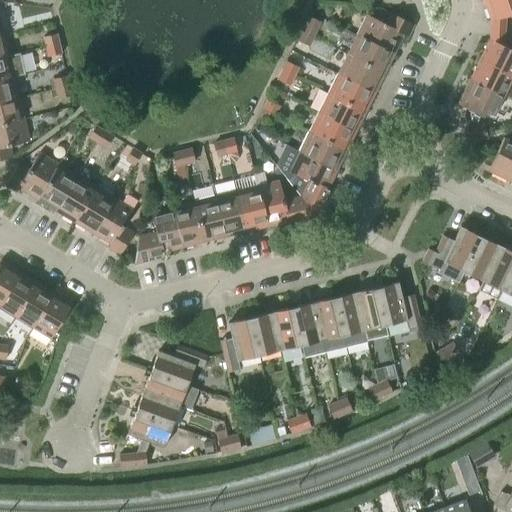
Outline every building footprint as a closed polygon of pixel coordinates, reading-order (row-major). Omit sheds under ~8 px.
[(511,13),(511,0),(484,0),(491,21),(511,13)] [(367,14),(356,36),(393,55),(402,34),(407,37),(413,24),(389,13),(384,23),(367,14)] [(307,17),(303,26),(314,32),(319,22),(307,17)] [(311,38),(314,32),(303,26),(300,32),(311,38)] [(311,38),(300,32),(296,41),(307,47),(311,38)] [(43,37),(45,46),(58,43),(56,34),(43,37)] [(393,55),(356,36),(347,55),(383,73),(393,55)] [(511,49),(490,39),(479,61),(511,76),(511,49)] [(61,53),(58,43),(45,46),(48,56),(61,53)] [(19,52),(7,55),(0,56),(0,80),(13,77),(24,74),(19,52)] [(383,73),(347,55),(337,74),(374,93),(383,73)] [(511,76),(479,61),(470,80),(503,97),(511,101),(511,98),(511,76)] [(286,62),(282,70),(292,76),(297,67),(286,62)] [(288,85),(292,76),(282,70),(277,80),(288,85)] [(374,93),(337,74),(328,94),(365,112),(374,93)] [(53,79),(55,88),(68,85),(66,75),(53,79)] [(0,101),(18,97),(13,77),(0,80),(0,101)] [(493,115),(503,97),(470,80),(458,104),(466,108),(469,103),(493,115)] [(71,95),(68,85),(55,88),(58,98),(71,95)] [(365,112),(328,94),(318,113),(355,131),(365,112)] [(0,124),(23,119),(18,97),(0,101),(0,124)] [(267,101),(262,110),(273,115),(278,106),(267,101)] [(269,124),(273,115),(262,110),(258,118),(269,124)] [(355,131),(318,113),(309,133),(346,151),(355,131)] [(29,141),(23,119),(0,124),(0,160),(12,158),(9,146),(29,141)] [(483,125),(474,128),(478,141),(488,137),(483,125)] [(96,143),(103,132),(95,127),(88,138),(96,143)] [(478,141),(474,128),(464,132),(469,144),(478,141)] [(111,137),(103,132),(96,143),(105,148),(111,137)] [(346,151),(309,133),(299,152),(336,171),(346,151)] [(508,180),(511,172),(511,142),(503,138),(492,162),(487,159),(483,168),(508,180)] [(232,139),(223,142),(225,154),(235,151),(232,139)] [(225,154),(223,142),(213,144),(216,156),(225,154)] [(125,160),(133,165),(140,154),(131,149),(125,160)] [(191,150),(181,152),(184,164),(194,161),(191,150)] [(184,164),(181,152),(171,154),(174,166),(184,164)] [(336,171),(299,152),(290,171),(293,173),(308,180),(302,191),(299,196),(317,218),(326,202),(332,190),(328,188),(336,171)] [(36,200),(57,164),(39,153),(29,170),(18,164),(5,186),(17,193),(19,190),(36,200)] [(56,212),(77,176),(57,164),(36,200),(56,212)] [(308,180),(293,173),(285,179),(299,196),(302,191),(308,180)] [(74,223),(95,187),(77,176),(56,212),(74,223)] [(279,181),(256,187),(266,227),(287,222),(288,226),(302,223),(317,218),(299,196),(283,200),(279,181)] [(92,234),(114,198),(95,187),(74,223),(92,234)] [(266,227),(256,187),(234,192),(244,233),(266,227)] [(244,233),(234,192),(214,197),(224,238),(244,233)] [(224,238),(214,197),(193,202),(203,243),(224,238)] [(133,210),(114,198),(92,234),(109,245),(107,248),(120,256),(133,233),(122,227),(133,210)] [(203,243),(193,202),(173,207),(183,248),(203,243)] [(183,248),(173,207),(151,213),(156,232),(138,237),(134,264),(164,256),(163,253),(183,248)] [(433,252),(428,264),(439,269),(437,272),(458,283),(464,272),(463,272),(480,236),(460,226),(453,240),(442,235),(433,252)] [(482,281),(499,246),(480,236),(463,272),(464,272),(482,281)] [(501,291),(511,268),(511,252),(499,246),(482,281),(501,291)] [(433,252),(428,249),(422,261),(428,264),(433,252)] [(0,303),(19,272),(0,259),(0,303)] [(511,268),(501,291),(511,295),(511,302),(510,306),(511,307),(511,268)] [(0,308),(15,317),(36,282),(19,272),(0,303),(0,308)] [(32,328),(53,293),(36,282),(15,317),(32,328)] [(375,287),(384,326),(386,335),(386,337),(409,332),(408,328),(420,325),(413,294),(401,297),(398,282),(375,287)] [(386,335),(384,326),(375,287),(355,292),(364,330),(366,340),(386,335)] [(364,330),(355,292),(333,297),(342,336),(345,347),(367,342),(366,340),(364,330)] [(71,304),(53,293),(32,328),(50,339),(71,304)] [(342,336),(333,297),(313,302),(322,341),(325,352),(345,347),(342,336)] [(322,341),(313,302),(292,308),(300,346),(303,357),(325,352),(322,341)] [(300,346),(292,308),(271,313),(280,351),(300,346)] [(280,351),(271,313),(249,318),(258,356),(280,351)] [(258,356),(249,318),(228,323),(231,338),(220,341),(227,372),(238,369),(236,361),(258,356)] [(453,342),(444,348),(451,359),(460,354),(453,342)] [(158,351),(150,372),(186,386),(194,365),(202,368),(207,356),(177,345),(173,356),(158,351)] [(451,359),(444,348),(436,353),(442,364),(451,359)] [(197,390),(186,386),(150,372),(142,392),(178,406),(190,410),(197,390)] [(385,380),(377,385),(382,397),(391,392),(385,380)] [(382,397),(377,385),(367,389),(373,401),(382,397)] [(171,426),(178,406),(142,392),(135,411),(171,426)] [(346,399),(336,403),(342,415),(351,411),(346,399)] [(342,415),(336,403),(327,406),(332,419),(342,415)] [(171,426),(135,411),(127,433),(141,439),(136,453),(118,455),(119,468),(145,465),(144,452),(148,442),(162,448),(171,426)] [(305,415),(295,418),(300,430),(309,427),(305,415)] [(300,430),(295,418),(286,421),(290,434),(300,430)] [(273,424),(251,429),(253,441),(276,436),(273,424)] [(236,435),(227,438),(230,451),(239,448),(236,435)] [(230,451),(227,438),(217,440),(220,453),(230,451)] [(485,443),(468,453),(476,467),(493,456),(485,443)] [(466,455),(455,460),(459,470),(470,466),(466,455)] [(511,511),(511,488),(508,496),(500,491),(492,504),(505,511),(511,511)] [(469,511),(465,501),(444,508),(445,511),(469,511)]
